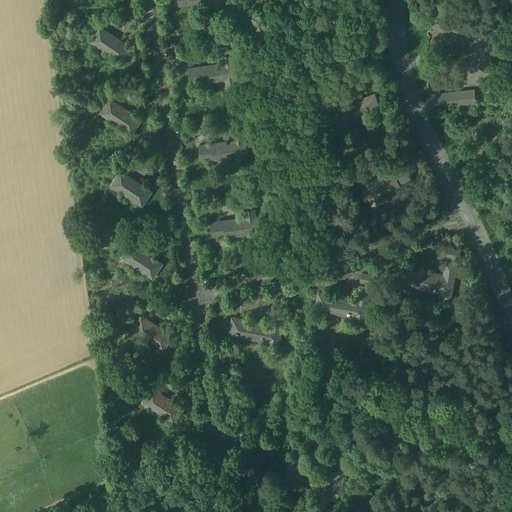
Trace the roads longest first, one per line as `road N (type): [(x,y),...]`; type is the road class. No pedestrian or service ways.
road 1 (residential): [(159,0),(198,271),(207,284)]
road 2 (residential): [(207,284),(464,212)]
road 3 (residential): [(464,212),(414,117),(393,46),(395,0)]
road 4 (residential): [(207,284),(225,421),(282,461)]
road 5 (unclassified): [(511,325),(464,212)]
